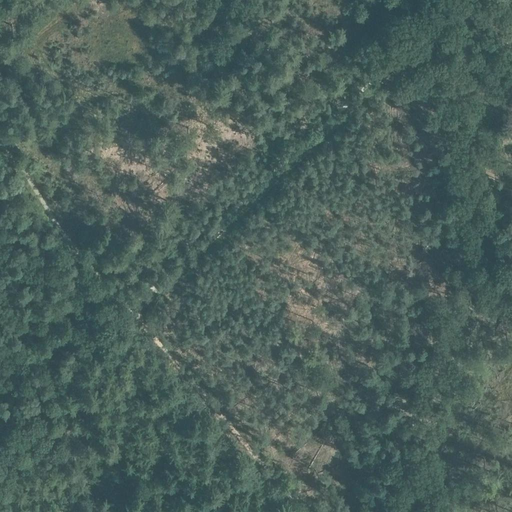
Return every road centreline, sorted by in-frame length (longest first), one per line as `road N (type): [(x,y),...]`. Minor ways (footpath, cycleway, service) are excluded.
road 1 (track): [(302,511),(131,310)]
road 2 (track): [(0,144),(19,161),(46,214),(131,310)]
road 3 (track): [(0,431),(131,310)]
road 4 (track): [(102,511),(53,377)]
